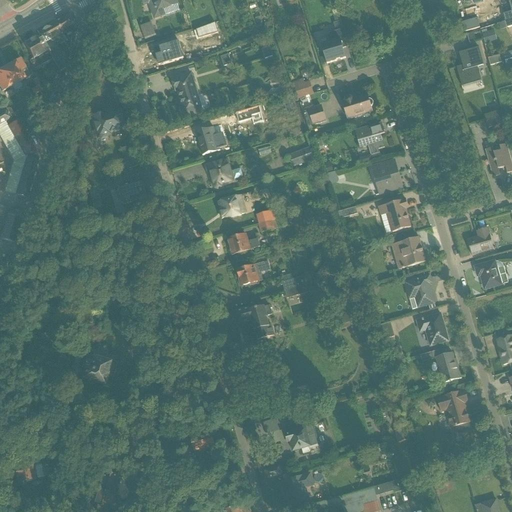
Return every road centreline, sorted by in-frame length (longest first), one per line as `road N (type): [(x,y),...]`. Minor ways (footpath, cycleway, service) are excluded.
road 1 (residential): [(127,36),(263,511)]
road 2 (residential): [(386,67),(511,479)]
road 3 (residential): [(0,319),(87,0)]
